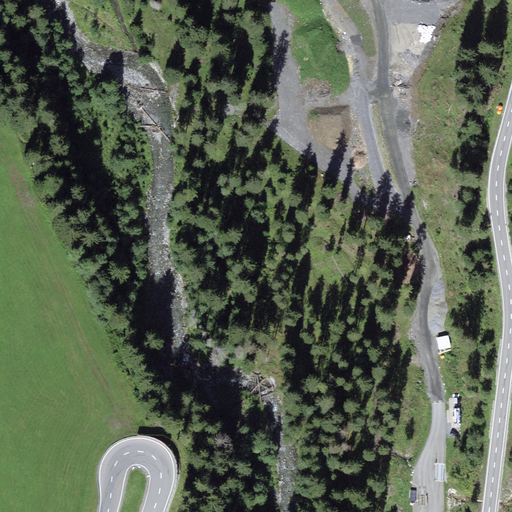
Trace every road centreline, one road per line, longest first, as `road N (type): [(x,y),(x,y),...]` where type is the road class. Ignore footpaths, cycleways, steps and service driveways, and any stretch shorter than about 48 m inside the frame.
road 1 (secondary): [(511,113),(496,178),(511,312),(489,511)]
road 2 (secondary): [(152,511),(161,474),(151,454),(139,451),(113,465),(107,511)]
